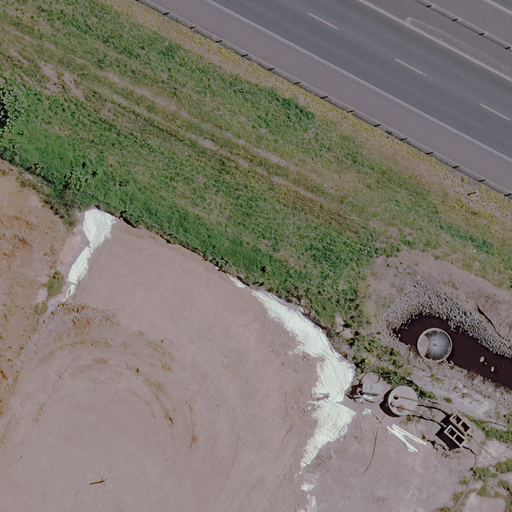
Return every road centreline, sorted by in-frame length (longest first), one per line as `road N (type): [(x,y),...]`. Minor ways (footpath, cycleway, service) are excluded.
road 1 (unknown): [(0,325),(339,511)]
road 2 (motorway): [(511,113),(298,0)]
